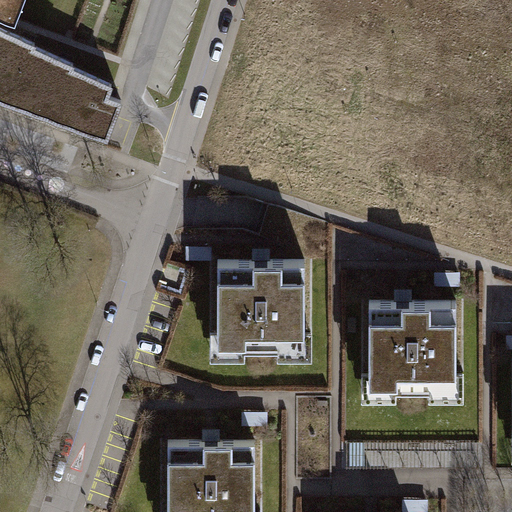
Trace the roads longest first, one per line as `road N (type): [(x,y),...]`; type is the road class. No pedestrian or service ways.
road 1 (residential): [(63,511),(159,228)]
road 2 (residential): [(159,228),(234,0)]
road 3 (residential): [(159,228),(0,169)]
